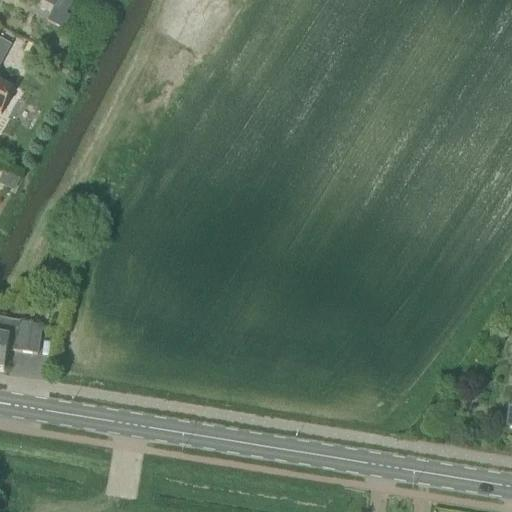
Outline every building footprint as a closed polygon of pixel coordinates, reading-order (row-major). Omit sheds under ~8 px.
[(68,34),(73,22),(66,18),(75,1),(73,0),(18,0),(23,3),(24,0),(33,0),(53,10),(47,23),(68,34)] [(0,61),(3,63),(11,48),(0,41),(0,61)] [(0,116),(1,117),(14,92),(0,84),(0,116)] [(0,180),(0,186),(14,194),(20,182),(3,174),(0,180)] [(53,251),(70,261),(81,241),(64,232),(53,251)] [(0,321),(0,371),(4,372),(8,352),(37,357),(42,329),(21,326),(19,341),(0,337),(0,330),(1,322),(0,321)]
